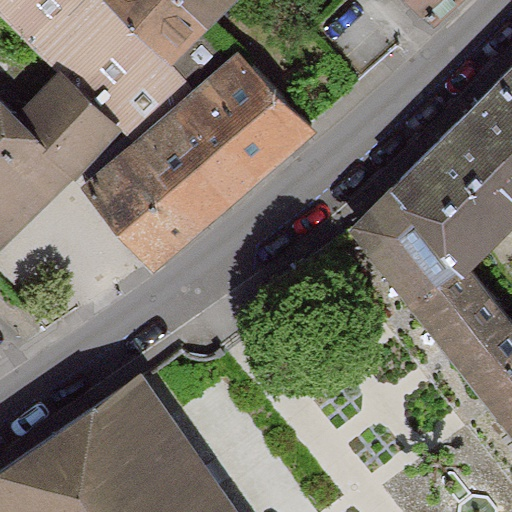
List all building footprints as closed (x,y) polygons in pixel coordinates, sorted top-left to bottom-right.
[(84,0),(0,0),(0,9),(38,48),(84,0)] [(124,142),(202,220),(315,125),(205,19),(186,0),(84,0),(38,48),(35,52),(62,80),(112,129),(124,142)] [(186,0),(205,19),(224,0),(186,0)] [(412,0),(433,21),(456,0),(412,0)] [(401,180),(464,260),(511,209),(511,64),(486,92),(432,147),(401,180)] [(0,221),(59,165),(68,173),(112,129),(62,80),(22,118),(17,121),(0,103),(0,221)] [(202,220),(124,142),(86,177),(94,183),(86,191),(148,255),(153,260),(202,220)] [(511,319),(464,260),(401,180),(362,218),(511,408),(511,319)] [(219,511),(127,382),(0,469),(0,511),(219,511)]
